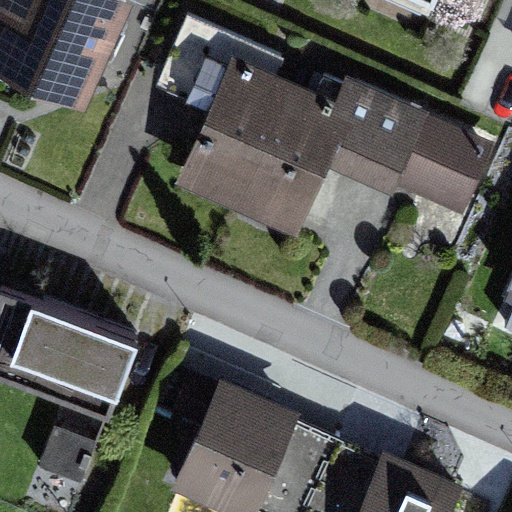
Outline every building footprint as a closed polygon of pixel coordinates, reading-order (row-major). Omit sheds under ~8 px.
[(127,0),(0,0),(0,60),(90,96),(127,0)] [(440,0),(410,0),(435,12),(440,0)] [(339,103),(226,56),(175,179),(207,192),(261,215),(300,231),(330,159),(461,214),(481,166),(408,135),(420,106),(350,77),(339,103)] [(145,345),(17,297),(0,340),(0,362),(121,409),(145,345)] [(256,511),(300,414),(222,379),(177,481),(247,511),(256,511)] [(450,511),(462,485),(385,451),(358,511),(450,511)]
